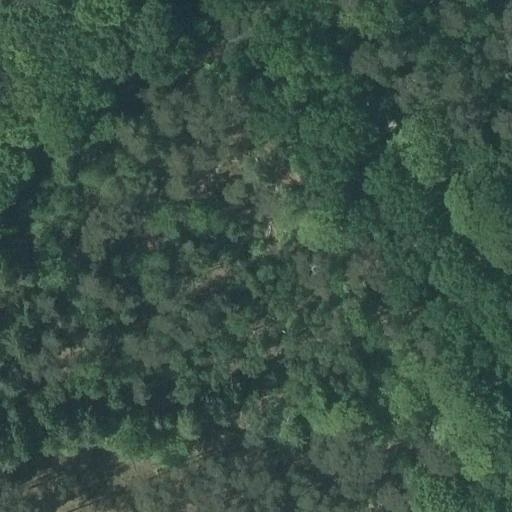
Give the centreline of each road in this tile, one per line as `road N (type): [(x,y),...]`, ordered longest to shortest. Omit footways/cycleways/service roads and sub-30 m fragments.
road 1 (secondary): [(511,343),(208,0)]
road 2 (track): [(133,0),(0,107)]
